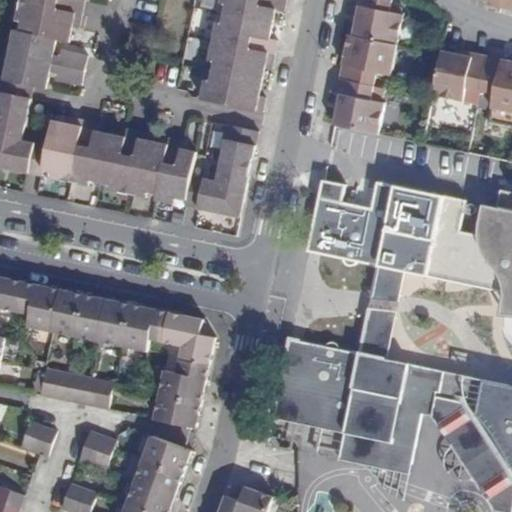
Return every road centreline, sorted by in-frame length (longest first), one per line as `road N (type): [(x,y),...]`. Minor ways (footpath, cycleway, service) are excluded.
road 1 (residential): [(122,0),(104,88),(285,123)]
road 2 (residential): [(256,262),(0,208)]
road 3 (residential): [(0,256),(247,308)]
road 4 (residential): [(41,511),(75,414),(221,444)]
road 5 (residential): [(256,262),(285,123)]
road 6 (residential): [(221,444),(247,308)]
road 7 (residential): [(310,0),(285,123)]
